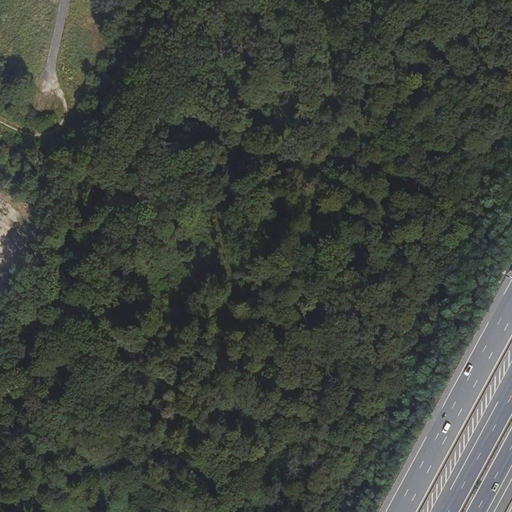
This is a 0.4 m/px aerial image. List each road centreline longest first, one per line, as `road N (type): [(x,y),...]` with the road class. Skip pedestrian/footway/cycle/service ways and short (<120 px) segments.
road 1 (trunk): [(511,307),(400,511)]
road 2 (track): [(0,119),(48,132),(64,115),(50,71),(66,0)]
road 3 (motorway): [(511,390),(445,511)]
